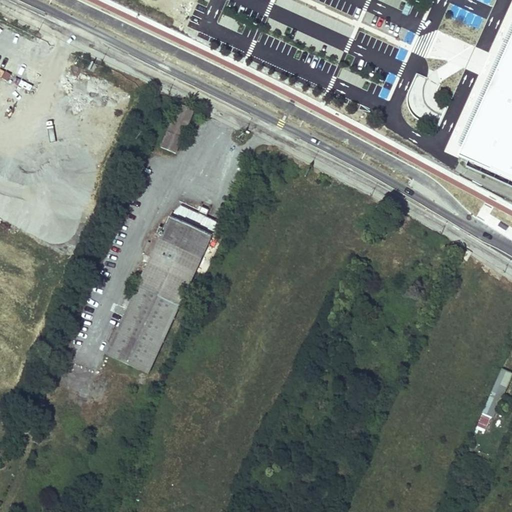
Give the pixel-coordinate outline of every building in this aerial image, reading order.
[(491,38),(467,91),(486,100),(459,161),(511,184),(511,12),(504,30),(511,33),(511,43),(510,47),(491,38)] [(180,102),(160,148),(176,155),(196,109),(180,102)] [(152,257),(107,355),(147,374),(211,235),(171,217),(165,230),(159,227),(146,255),(152,257)] [(511,373),(500,369),(480,414),(492,419),(511,374),(511,373)] [(27,498),(25,506),(37,509),(39,502),(27,498)]
